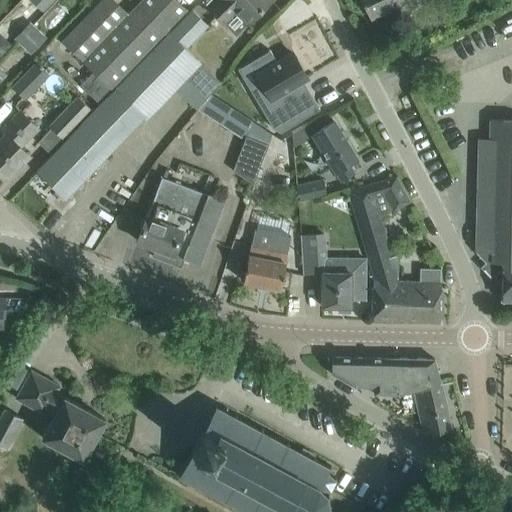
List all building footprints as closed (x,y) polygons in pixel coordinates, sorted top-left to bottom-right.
[(30,0),(42,11),(53,0),(30,0)] [(97,102),(172,24),(186,10),(176,0),(140,0),(127,14),(112,0),(101,0),(62,41),(94,72),(81,86),(97,102)] [(250,21),(260,11),(271,0),(220,0),(210,10),(222,22),(237,7),(250,21)] [(360,0),(370,19),(388,10),(396,6),(400,13),(417,4),(414,0),(360,0)] [(17,41),(34,24),(33,23),(38,18),(28,7),(22,13),(21,11),(4,28),(17,41)] [(205,101),(207,99),(212,93),(221,83),(186,49),(208,25),(192,10),(154,50),(205,101)] [(17,41),(31,55),(47,37),(34,24),(17,41)] [(66,198),(80,184),(173,87),(197,110),(205,101),(154,50),(37,170),(66,198)] [(262,84),(250,91),(273,128),(280,133),(319,109),(318,108),(317,109),(301,82),(307,78),(292,53),(277,62),(270,50),(268,51),(269,53),(250,64),(255,72),(262,84)] [(25,99),(49,73),(37,61),(12,87),(25,99)] [(61,137),(90,108),(77,95),(49,125),(61,137)] [(230,111),(226,121),(249,129),(253,119),(230,111)] [(0,170),(8,178),(22,163),(30,155),(20,146),(38,128),(21,112),(2,131),(6,134),(0,139),(0,170)] [(511,119),(490,119),(490,139),(478,138),(475,252),(486,263),(482,267),(491,277),(501,268),(502,268),(501,300),(511,299),(511,119)] [(312,134),(331,164),(341,181),(354,173),(348,164),(356,158),(334,121),(312,134)] [(235,165),(233,171),(253,184),(268,144),(247,135),(235,165)] [(137,241),(155,248),(152,256),(181,267),(184,259),(200,265),(226,199),(208,192),(207,194),(162,177),(146,217),(137,241)] [(373,320),(440,321),(440,266),(432,266),(431,281),(396,280),(396,260),(395,260),(392,256),(380,217),(410,201),(396,177),(348,191),(353,210),(375,280),(373,281),(373,320)] [(309,181),(297,184),(300,201),(326,195),(323,179),(309,181)] [(41,222),(52,208),(25,186),(14,199),(41,222)] [(252,242),(251,242),(243,281),(280,289),(280,286),(288,288),(291,273),(283,271),(285,262),(277,260),(279,250),(287,251),(290,237),(254,229),(252,242)] [(325,232),(301,234),(302,253),(303,273),(317,273),(315,246),(315,245),(326,244),(325,232)] [(322,273),(322,306),(338,306),(350,306),(350,299),(364,299),(365,279),(365,259),(335,259),(335,273),(322,273)] [(384,394),(385,358),(331,357),(331,374),(355,386),(374,387),(374,394),(384,394)] [(440,382),(439,380),(434,359),(385,358),(384,394),(400,394),(414,390),(413,389),(440,382)] [(82,460),(92,442),(95,437),(105,419),(56,392),(59,386),(31,370),(30,372),(18,365),(8,385),(19,391),(15,398),(44,414),(48,407),(56,412),(42,437),(82,460)] [(413,389),(414,390),(419,413),(420,413),(423,427),(434,433),(451,429),(441,382),(440,382),(413,389)] [(215,407),(206,424),(203,431),(202,430),(191,452),(179,476),(246,511),(324,511),(327,507),(330,507),(331,505),(328,504),(326,496),(329,494),(328,492),(329,491),(331,490),(330,488),(333,481),(336,480),(336,478),(334,478),(327,472),(329,470),(332,469),(331,466),(327,467),(314,460),(315,457),(314,456),(315,455),(302,448),(301,450),(300,450),(299,452),(215,407)] [(0,446),(6,450),(23,418),(4,408),(0,414),(0,446)]
